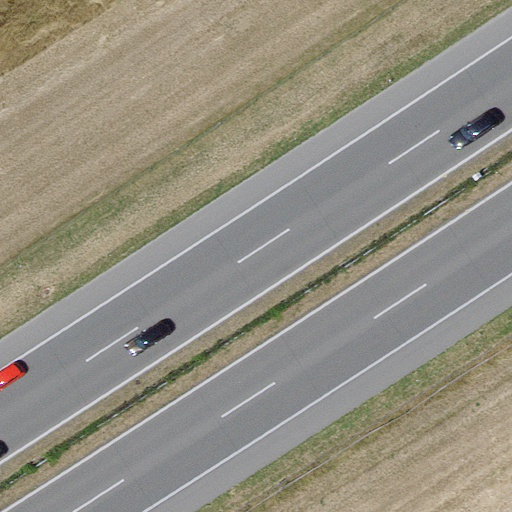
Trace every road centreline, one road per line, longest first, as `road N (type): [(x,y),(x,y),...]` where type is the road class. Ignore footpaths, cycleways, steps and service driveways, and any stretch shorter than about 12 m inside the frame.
road 1 (motorway): [(511,83),(0,417)]
road 2 (motorway): [(75,511),(511,228)]
